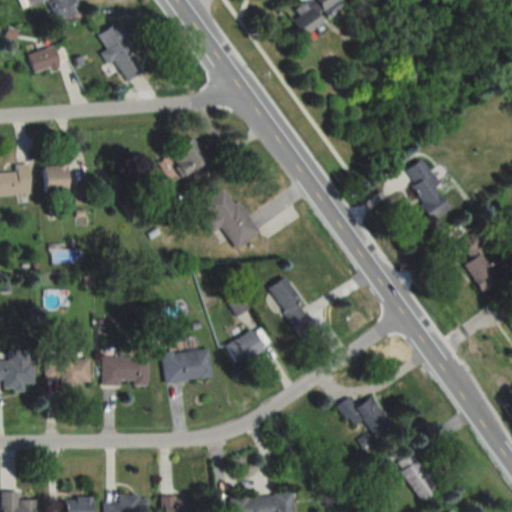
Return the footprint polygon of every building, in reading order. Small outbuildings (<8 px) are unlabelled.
[(48,0),(56,19),(76,12),(71,0),(48,0)] [(302,0),(292,7),(297,13),(290,18),(301,34),(320,21),(314,12),(319,8),(324,15),(340,4),(337,0),(302,0)] [(109,61),(122,80),(140,68),(111,23),(93,35),(102,49),(96,54),(103,65),(109,61)] [(59,50),(57,43),(20,54),(27,74),(56,65),(52,52),(59,50)] [(201,164),(190,139),(163,151),(175,176),(201,164)] [(429,216),(445,204),(414,159),(398,171),(429,216)] [(34,192),(59,192),(59,163),(34,163),(34,192)] [(0,172),(0,195),(25,195),(25,164),(10,164),(10,173),(0,172)] [(215,227),(230,249),(254,233),(232,200),(228,202),(219,188),(198,202),(205,213),(197,218),(207,232),(215,227)] [(494,280),(472,249),(477,246),(468,234),(456,243),(467,258),(457,264),(476,292),(494,280)] [(263,287),(298,341),(314,330),(279,276),(263,287)] [(242,309),(239,296),(228,299),(231,311),(242,309)] [(511,337),(511,314),(501,323),(511,337)] [(220,344),(231,364),(259,350),(248,330),(220,344)] [(160,382),(208,377),(205,348),(157,352),(160,382)] [(0,388),(27,388),(25,350),(4,351),(4,360),(0,360),(0,388)] [(55,359),(41,359),(40,382),(85,383),(85,357),(73,357),(73,351),(55,351),(55,359)] [(98,385),(143,385),(143,356),(98,356),(98,385)] [(367,395),(351,405),(345,396),(332,404),(347,428),(359,420),(370,438),(387,427),(367,395)] [(392,462),(415,503),(433,492),(410,451),(392,462)] [(30,511),(31,500),(14,500),(14,491),(0,491),(0,511),(30,511)] [(227,497),(227,511),(291,511),(290,494),(227,497)] [(100,511),(144,511),(144,496),(114,496),(114,501),(100,501),(100,511)] [(190,511),(190,497),(157,498),(157,511),(190,511)] [(87,511),(88,498),(59,498),(59,511),(87,511)]
